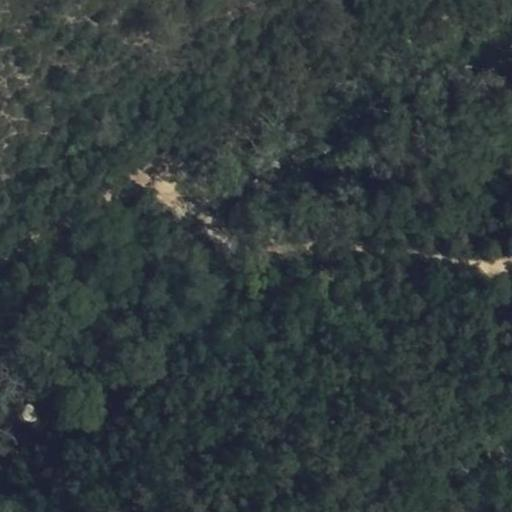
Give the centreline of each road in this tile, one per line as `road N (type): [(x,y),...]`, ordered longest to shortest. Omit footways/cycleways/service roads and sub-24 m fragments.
road 1 (track): [(511,264),(352,246),(275,259),(234,247)]
road 2 (track): [(168,174),(0,284)]
